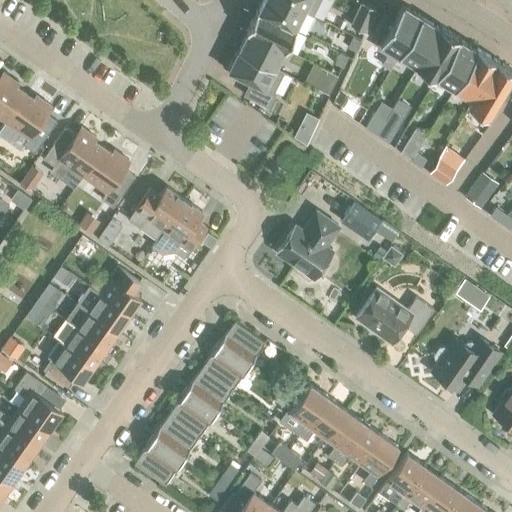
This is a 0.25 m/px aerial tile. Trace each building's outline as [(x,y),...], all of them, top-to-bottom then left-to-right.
[(294,29),(295,29),(293,28),(302,10),(311,15),(312,14),(284,0),(262,0),(258,10),(256,9),(256,10),(294,29)] [(284,0),(312,14),(318,0),(284,0)] [(361,2),(350,25),(363,31),(372,12),(374,8),(361,2)] [(421,17),(401,5),(392,20),(376,47),(386,53),(396,59),(421,17)] [(246,29),(285,49),(294,29),(256,10),(246,29)] [(440,26),(439,26),(438,27),(421,17),(396,59),(399,55),(416,65),(415,66),(416,67),(440,26)] [(416,67),(434,78),(458,37),(440,26),(416,67)] [(282,72),(282,71),(274,66),(283,49),(284,49),(285,49),(246,29),(246,30),(247,31),(238,49),(282,72)] [(352,35),(346,46),(354,50),(360,39),(352,35)] [(459,38),(458,37),(434,78),(435,79),(436,77),(453,88),(477,49),(476,48),(475,49),(458,39),(459,38)] [(272,91),(280,75),(282,72),(238,49),(227,69),(250,81),(272,91)] [(477,49),(453,88),(471,99),(467,105),(468,106),(496,60),(477,49)] [(341,66),(346,55),(337,50),(332,62),(341,66)] [(386,53),(380,64),(389,69),(396,59),(386,53)] [(511,76),(511,69),(496,60),(468,106),(487,117),(511,76)] [(310,62),(301,81),(326,93),(335,75),(310,62)] [(0,117),(3,120),(24,91),(15,85),(17,82),(2,71),(0,73),(0,117)] [(250,97),(268,106),(274,92),(272,91),(250,81),(244,94),(250,97)] [(24,91),(3,120),(27,136),(22,144),(33,152),(56,120),(45,113),(50,105),(35,94),(33,98),(24,91)] [(363,113),(354,107),(348,115),(357,121),(363,113)] [(385,118),(374,110),(364,126),(375,134),(385,118)] [(375,134),(386,141),(396,125),(385,118),(375,134)] [(306,144),(311,133),(299,125),(294,136),(306,144)] [(64,126),(42,158),(52,165),(48,171),(60,179),(62,176),(64,173),(69,166),(82,175),(102,146),(93,140),(95,137),(80,126),(75,134),(64,126)] [(415,152),(406,145),(401,152),(411,158),(415,152)] [(102,146),(82,175),(105,191),(100,198),(112,206),(134,175),(123,167),(128,160),(113,149),(111,152),(102,146)] [(411,158),(420,165),(425,159),(415,152),(411,158)] [(439,157),(429,171),(445,183),(455,168),(439,157)] [(286,171),(275,163),(269,172),(280,179),(286,171)] [(19,182),(31,190),(43,172),(31,164),(19,182)] [(478,205),(490,189),(477,180),(465,196),(478,205)] [(127,218),(155,238),(183,197),(165,184),(159,193),(149,186),(146,191),(127,218)] [(15,197),(25,205),(30,198),(20,190),(15,197)] [(156,238),(151,246),(161,253),(173,251),(183,258),(190,247),(202,231),(205,226),(195,219),(201,210),(183,197),(155,238),(156,238)] [(347,209),(340,220),(367,239),(374,228),(380,220),(353,201),(347,209)] [(504,213),(494,207),(490,213),(499,220),(504,213)] [(331,251),(323,246),(337,225),(315,210),(301,230),(293,225),(276,250),(313,275),(331,251)] [(78,223),(91,232),(99,220),(86,211),(78,223)] [(499,220),(509,227),(511,222),(511,219),(504,213),(499,220)] [(206,232),(201,240),(208,245),(214,237),(206,232)] [(379,245),(372,254),(379,259),(385,250),(379,245)] [(382,256),(394,265),(402,253),(390,245),(382,256)] [(109,275),(98,291),(128,313),(140,296),(132,290),(139,280),(116,264),(109,274),(109,275)] [(59,265),(51,276),(59,282),(67,271),(59,265)] [(457,287),(453,292),(466,301),(476,287),(463,278),(457,287)] [(88,284),(76,301),(116,330),(128,313),(98,291),(88,284)] [(354,316),(391,342),(403,324),(415,333),(433,308),(415,296),(406,308),(375,286),(354,316)] [(44,288),(36,298),(44,304),(51,293),(44,288)] [(44,304),(36,298),(29,309),(37,314),(44,304)] [(76,301),(64,318),(105,347),(116,330),(76,301)] [(59,339),(58,339),(93,363),(105,347),(64,318),(53,334),(59,339)] [(233,319),(217,344),(247,365),(264,341),(233,319)] [(2,347),(1,348),(11,354),(19,343),(10,336),(7,340),(2,347)] [(434,354),(435,358),(438,361),(431,370),(456,388),(466,374),(471,373),(479,379),(499,351),(482,339),(477,346),(470,340),(466,341),(464,344),(455,338),(446,349),(443,347),(439,348),(434,354)] [(93,363),(58,339),(46,356),(49,358),(42,369),(67,387),(75,376),(81,380),(93,363)] [(217,344),(200,367),(231,389),(247,365),(217,344)] [(0,354),(0,369),(2,371),(9,361),(0,354)] [(200,367),(183,390),(214,412),(231,389),(200,367)] [(25,396),(18,407),(48,428),(60,409),(40,395),(47,386),(25,370),(13,388),(25,396)] [(289,379),(282,388),(289,393),(296,384),(289,379)] [(291,430),(298,435),(326,396),(308,383),(287,412),(299,420),(291,430)] [(499,398),(501,401),(492,414),(511,427),(511,385),(509,389),(505,389),(499,398)] [(289,393),(282,388),(274,400),(281,405),(289,393)] [(183,390),(166,415),(197,436),(214,412),(183,390)] [(313,429),(323,437),(344,408),(326,396),(298,435),(305,440),(313,429)] [(0,420),(5,425),(35,446),(48,428),(18,407),(10,418),(0,410),(0,420)] [(326,455),(333,460),(361,421),(344,408),(323,437),(334,444),(326,455)] [(166,415),(150,437),(181,459),(197,436),(166,415)] [(348,455),(358,462),(379,433),(361,421),(333,460),(341,465),(348,455)] [(0,446),(23,463),(35,446),(5,425),(0,432),(0,446)] [(260,429),(253,440),(260,445),(267,434),(263,431),(260,429)] [(379,433),(358,462),(369,470),(362,480),(369,485),(397,446),(379,433)] [(181,459),(150,437),(133,462),(164,484),(181,459)] [(260,445),(253,440),(246,450),(248,451),(253,455),(260,445)] [(260,445),(253,455),(268,466),(275,456),(260,445)] [(0,473),(10,481),(23,463),(0,447),(0,473)] [(281,459),(292,467),(300,456),(289,448),(281,459)] [(384,481),(377,491),(388,499),(395,504),(423,465),(405,452),(384,481)] [(310,471),(321,478),(327,469),(316,462),(310,471)] [(409,499),(420,506),(441,477),(423,465),(395,504),(402,509),(409,499)] [(320,481),(330,488),(337,477),(327,470),(320,481)] [(263,511),(269,503),(252,491),(260,479),(249,471),(234,493),(245,500),(236,511),(263,511)] [(0,495),(10,481),(0,473),(0,495)] [(222,473),(215,483),(223,488),(229,478),(222,473)] [(442,511),(458,490),(441,477),(420,506),(428,511),(442,511)] [(223,488),(215,483),(208,493),(215,499),(223,488)] [(348,500),(358,507),(365,497),(355,490),(348,500)] [(468,511),(476,502),(458,490),(442,511),(468,511)] [(269,503),(263,511),(306,511),(314,502),(303,494),(296,504),(289,500),(281,511),(269,503)] [(468,511),(489,511),(476,502),(468,511)]
